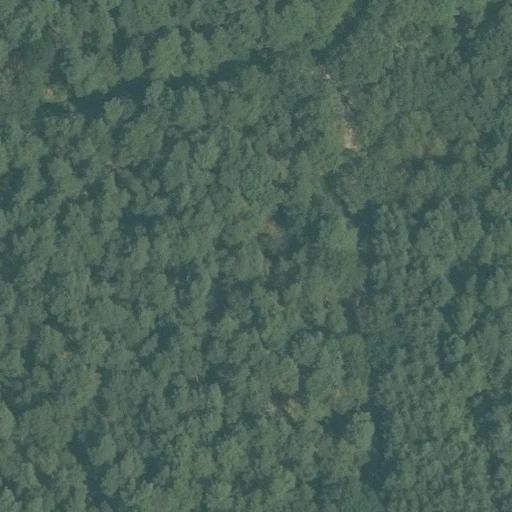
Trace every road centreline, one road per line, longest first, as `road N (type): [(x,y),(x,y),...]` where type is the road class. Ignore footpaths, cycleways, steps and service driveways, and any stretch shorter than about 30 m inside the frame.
road 1 (unclassified): [(376,511),(344,62)]
road 2 (unclassified): [(0,136),(344,62)]
road 3 (track): [(511,27),(344,62)]
